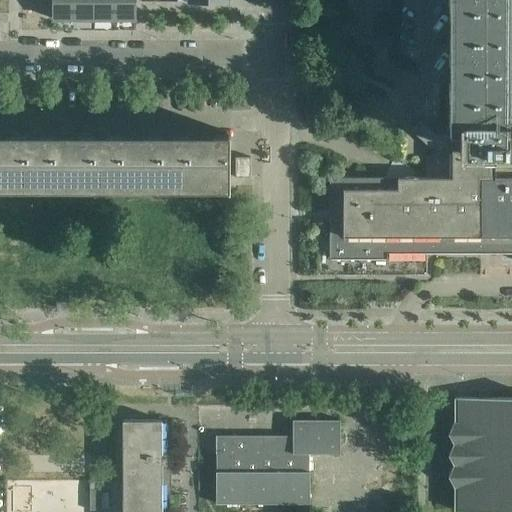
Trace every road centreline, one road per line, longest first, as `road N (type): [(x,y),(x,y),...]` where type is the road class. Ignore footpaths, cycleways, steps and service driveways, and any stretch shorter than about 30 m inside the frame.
road 1 (tertiary): [(0,348),(275,351)]
road 2 (residential): [(273,55),(0,56)]
road 3 (tertiary): [(275,351),(511,349)]
road 4 (residential): [(275,351),(273,140)]
road 5 (residential): [(324,135),(404,110),(424,75),(423,0)]
road 6 (unknown): [(395,350),(421,279),(511,269)]
